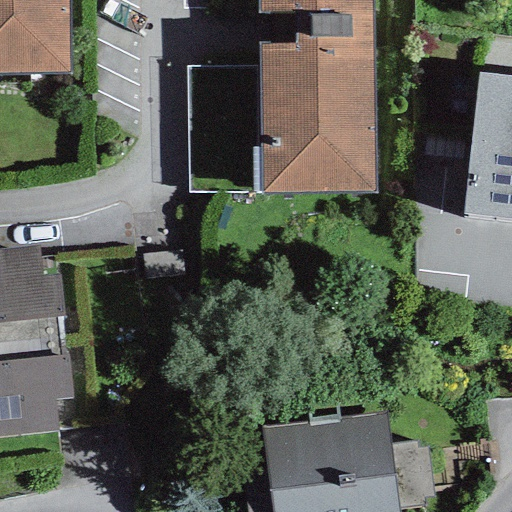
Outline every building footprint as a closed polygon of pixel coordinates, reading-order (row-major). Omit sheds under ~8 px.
[(0,0),(0,70),(69,69),(68,0),(0,0)] [(259,187),(375,187),(371,0),(260,0),(261,6),(295,6),(295,40),(259,40),(259,187)] [(511,75),(478,72),(463,211),(511,215),(511,75)] [(40,244),(0,247),(0,435),(57,429),(53,399),(72,397),(60,271),(42,275),(40,244)] [(386,411),(261,427),(271,511),(398,511),(399,511),(391,443),(386,411)] [(415,441),(391,443),(399,511),(424,508),(423,496),(432,495),(426,448),(416,449),(415,441)]
